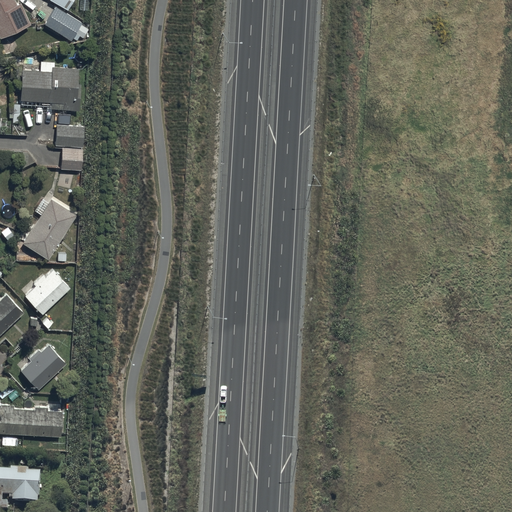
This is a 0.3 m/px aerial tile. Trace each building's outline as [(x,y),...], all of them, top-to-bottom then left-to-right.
[(14,0),(0,0),(0,34),(29,21),(19,0),(17,0),(15,1),(14,0)] [(87,0),(78,0),(78,9),(87,9),(87,0)] [(54,4),(43,22),(69,38),(73,32),(82,37),(88,28),(79,23),(81,20),(54,4)] [(21,55),(20,67),(19,98),(61,100),(61,108),(77,109),(80,67),(53,65),(53,59),(40,59),(41,56),(21,55)] [(60,144),(82,145),(84,124),(55,121),(53,143),(60,144)] [(82,145),(60,144),(59,166),(80,168),(82,145)] [(50,194),(20,240),(44,255),(74,209),(50,194)] [(23,294),(41,312),(69,284),(51,266),(23,294)] [(0,295),(0,332),(24,309),(5,290),(0,295)] [(16,367),(36,388),(65,360),(45,340),(16,367)] [(0,429),(60,435),(62,407),(0,401),(0,429)] [(29,471),(29,468),(10,467),(10,469),(0,468),(0,508),(7,509),(8,500),(2,500),(2,494),(13,495),(13,500),(38,501),(39,471),(29,471)]
